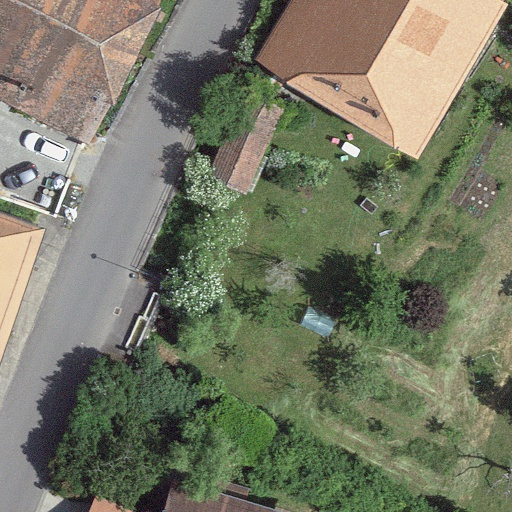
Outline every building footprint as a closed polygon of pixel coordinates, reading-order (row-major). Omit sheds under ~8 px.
[(0,0),(0,103),(73,148),(119,42),(29,0),(0,0)] [(29,0),(119,42),(142,0),(29,0)] [(290,0),(251,67),(403,155),(493,0),(290,0)] [(0,312),(32,222),(0,212),(0,312)] [(280,511),(156,471),(142,511),(280,511)]
